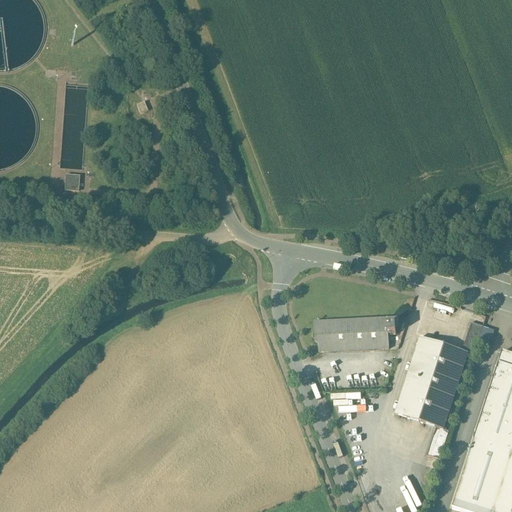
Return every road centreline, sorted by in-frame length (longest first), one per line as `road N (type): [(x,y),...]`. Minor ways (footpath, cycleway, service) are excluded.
road 1 (residential): [(288,250),(279,319),(352,511)]
road 2 (residential): [(236,231),(148,0)]
road 3 (residential): [(236,231),(212,239),(0,222)]
road 4 (residential): [(489,299),(288,250)]
